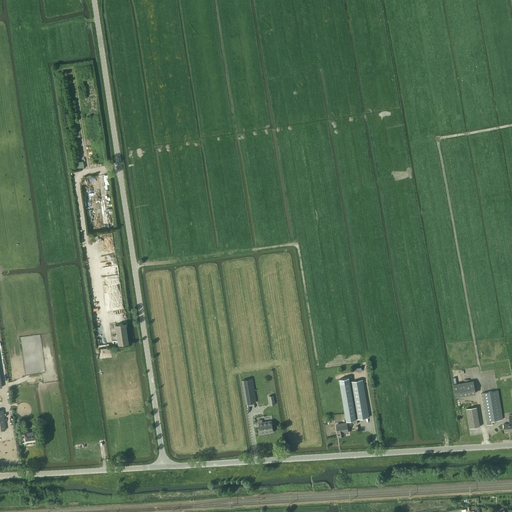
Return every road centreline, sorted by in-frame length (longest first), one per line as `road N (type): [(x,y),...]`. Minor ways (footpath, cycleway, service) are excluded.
road 1 (unclassified): [(163,467),(94,0)]
road 2 (unclassified): [(163,467),(511,445)]
road 3 (unclassified): [(0,475),(163,467)]
